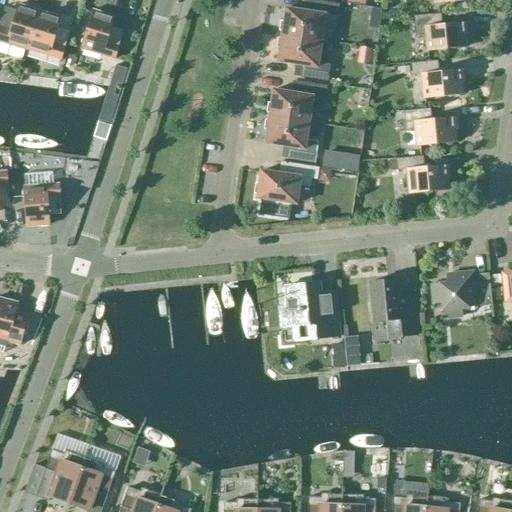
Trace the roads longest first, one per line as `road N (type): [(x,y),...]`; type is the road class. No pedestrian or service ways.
road 1 (residential): [(222,258),(493,232),(511,117)]
road 2 (unclassified): [(78,268),(164,0)]
road 3 (residential): [(222,258),(255,0)]
road 4 (unclassified): [(0,475),(78,268)]
